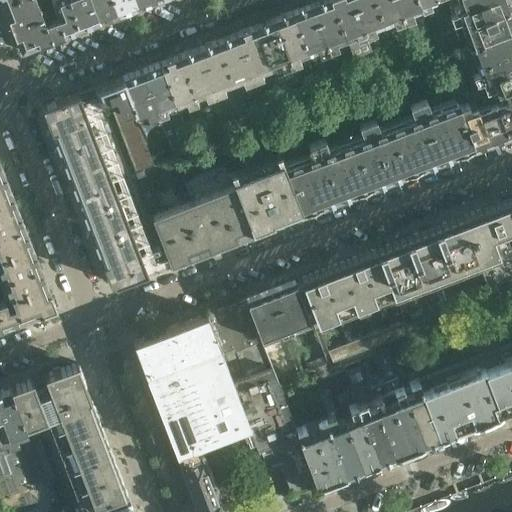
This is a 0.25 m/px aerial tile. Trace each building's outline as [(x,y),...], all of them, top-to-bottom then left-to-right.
[(42,14),(36,0),(8,0),(2,2),(11,26),(42,14)] [(80,27),(69,0),(51,0),(51,2),(58,19),(46,23),(51,38),(80,27)] [(99,20),(91,0),(69,0),(80,27),(99,20)] [(118,12),(113,0),(91,0),(99,20),(118,12)] [(137,5),(135,0),(113,0),(118,12),(137,5)] [(340,32),(327,0),(316,0),(308,3),(326,51),(336,47),(332,35),(340,32)] [(364,36),(349,0),(327,0),(340,32),(351,28),(356,39),(364,36)] [(378,18),(371,0),(349,0),(364,36),(374,33),(369,22),(378,18)] [(402,22),(394,0),(371,0),(378,18),(388,14),(392,26),(402,22)] [(417,3),(415,0),(394,0),(402,22),(412,18),(407,7),(417,3)] [(415,0),(417,3),(420,11),(426,8),(424,1),(425,0),(415,0)] [(511,9),(508,0),(487,0),(454,13),(447,15),(450,24),(459,21),(476,65),(461,71),(445,77),(454,100),(456,105),(472,147),(489,141),(511,132),(511,9)] [(454,13),(487,0),(458,0),(460,2),(451,6),(454,13)] [(326,51),(308,3),(289,11),(302,47),(314,43),(318,54),(326,51)] [(302,47),(289,11),(269,18),(288,65),(298,61),(294,50),(302,47)] [(51,38),(46,23),(42,14),(11,26),(20,50),(51,38)] [(288,65),(269,18),(252,25),(265,61),(276,57),(280,69),(288,65)] [(265,61),(252,25),(231,33),(250,80),(260,76),(255,65),(265,61)] [(250,80),(231,33),(213,40),(227,76),(237,72),(241,83),(250,80)] [(461,71),(453,52),(446,34),(430,39),(445,77),(461,71)] [(227,76),(213,40),(194,47),(212,94),(222,91),(218,79),(227,76)] [(430,46),(415,52),(418,62),(434,55),(430,46)] [(212,94),(194,47),(175,54),(189,90),(200,86),(204,97),(212,94)] [(189,90),(175,54),(157,61),(170,97),(179,94),(184,105),(193,101),(189,90)] [(188,143),(170,97),(157,61),(138,68),(155,116),(169,150),(188,143)] [(155,116),(138,68),(119,75),(133,111),(142,108),(146,120),(155,116)] [(85,109),(96,105),(111,99),(116,111),(114,112),(136,171),(153,164),(135,116),(133,112),(119,76),(109,80),(101,83),(102,85),(93,89),(92,87),(82,90),(42,106),(108,279),(109,281),(115,284),(117,283),(148,271),(145,264),(85,109)] [(338,107),(334,97),(321,102),(324,112),(338,107)] [(286,116),(280,99),(260,107),(266,121),(267,121),(268,123),(286,116)] [(472,147),(456,105),(454,100),(435,108),(453,154),(472,147)] [(453,154),(435,108),(427,111),(423,101),(407,108),(410,117),(403,120),(421,166),(439,160),(453,154)] [(403,173),(386,127),(378,129),(374,120),(357,127),(361,136),(352,139),(370,186),(403,173)] [(421,166),(403,120),(386,127),(403,173),(421,166)] [(352,192),(335,146),(327,149),(324,139),(307,146),(310,155),(302,158),(320,205),(352,192)] [(370,186),(352,139),(335,146),(352,192),(370,186)] [(320,205),(302,158),(284,165),(285,166),(276,169),(273,159),(256,165),(260,175),(234,185),(252,231),(273,223),(281,220),(303,211),(320,205)] [(0,190),(10,187),(2,167),(0,168),(0,190)] [(252,231),(234,185),(155,215),(169,251),(170,253),(173,262),(252,231)] [(0,212),(17,206),(10,187),(0,190),(0,212)] [(508,277),(492,236),(511,228),(511,196),(299,277),(299,279),(301,278),(315,316),(390,288),(395,299),(480,267),(485,279),(503,272),(506,277),(508,277)] [(0,235),(25,226),(17,206),(0,212),(0,235)] [(0,257),(32,245),(25,226),(0,235),(0,257)] [(40,265),(32,245),(0,257),(0,276),(1,280),(40,265)] [(155,269),(173,262),(170,253),(145,264),(148,271),(155,269)] [(47,284),(40,265),(1,280),(9,299),(12,298),(47,284)] [(310,318),(294,279),(246,298),(261,337),(280,330),(281,335),(293,330),(291,325),(310,318)] [(56,306),(47,284),(12,298),(15,306),(16,306),(20,319),(56,306)] [(295,426),(285,399),(280,388),(268,356),(261,337),(246,298),(133,341),(167,429),(198,511),(236,511),(221,474),(210,478),(197,446),(249,426),(257,448),(297,433),(297,432),(295,427),(295,426)] [(0,326),(20,319),(16,306),(15,306),(7,310),(4,302),(0,303),(0,326)] [(409,332),(405,321),(386,328),(390,339),(409,332)] [(390,339),(386,328),(367,335),(371,346),(390,339)] [(371,346),(367,335),(348,342),(352,354),(371,346)] [(407,358),(400,341),(387,346),(393,363),(407,358)] [(352,354),(348,342),(329,350),(333,361),(352,354)] [(511,406),(511,363),(504,345),(478,355),(500,411),(511,406)] [(500,411),(478,355),(464,360),(486,417),(500,411)] [(367,383),(357,357),(341,363),(351,389),(367,383)] [(486,417),(464,360),(448,366),(471,422),(471,423),(486,417)] [(96,411),(77,362),(44,374),(46,379),(34,384),(47,417),(51,428),(96,411)] [(471,422),(448,366),(417,378),(417,379),(439,435),(471,422)] [(309,376),(307,369),(296,373),(299,381),(309,376)] [(285,399),(314,388),(309,376),(299,381),(280,388),(285,399)] [(47,417),(34,384),(32,379),(10,387),(25,425),(47,417)] [(439,435),(417,379),(409,382),(414,393),(407,396),(406,396),(423,441),(439,435)] [(424,441),(423,441),(406,396),(407,396),(402,385),(372,397),(376,408),(394,453),(424,441)] [(16,441),(12,430),(25,425),(10,387),(0,390),(0,442),(19,490),(29,486),(40,482),(31,460),(17,465),(9,444),(16,441)] [(376,408),(368,411),(364,400),(357,403),(378,459),(394,453),(376,408)] [(378,459),(357,403),(349,406),(353,417),(345,420),(362,465),(378,459)] [(103,431),(96,411),(51,428),(59,448),(103,431)] [(362,465),(345,420),(336,423),(332,412),(324,415),(346,471),(362,465)] [(324,415),(295,426),(295,427),(297,432),(297,433),(313,473),(316,482),(316,483),(346,471),(324,415)] [(111,451),(103,431),(59,448),(66,468),(111,451)] [(313,473),(297,433),(257,448),(264,466),(264,465),(267,473),(276,469),(277,469),(284,472),(291,492),(316,482),(313,473)] [(19,490),(0,442),(0,497),(9,494),(19,490)] [(119,471),(111,451),(66,468),(74,488),(119,471)] [(127,493),(119,471),(74,488),(82,510),(84,509),(112,498),(127,493)] [(62,511),(49,479),(40,482),(29,486),(38,511),(62,511)] [(38,511),(29,486),(19,490),(9,494),(15,511),(38,511)] [(134,511),(127,493),(112,498),(117,511),(134,511)] [(15,511),(9,494),(0,497),(0,511),(15,511)]
